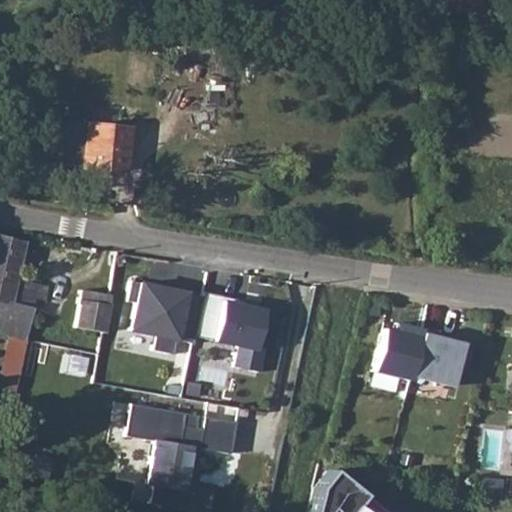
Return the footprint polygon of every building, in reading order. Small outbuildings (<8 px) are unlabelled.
[(430,0),(430,10),(480,11),(480,0),(430,0)] [(412,17),(391,18),(392,34),(412,33),(412,17)] [(123,171),(127,128),(85,123),(83,142),(71,140),(39,136),(34,184),(61,188),(64,163),(123,171)] [(0,236),(0,335),(6,336),(24,340),(32,304),(36,301),(43,302),(47,286),(15,280),(22,243),(0,236)] [(193,291),(135,279),(130,300),(140,302),(134,331),(158,336),(154,352),(179,357),(193,291)] [(73,328),(99,333),(101,333),(106,307),(108,295),(79,290),(73,328)] [(275,307),(211,294),(202,337),(239,344),(235,367),(262,372),(275,307)] [(400,327),(390,324),(388,333),(398,335),(400,327)] [(388,333),(377,330),(366,372),(403,382),(404,377),(416,331),(400,327),(398,335),(388,333)] [(432,333),(416,329),(416,331),(404,377),(446,387),(456,345),(431,338),(432,333)] [(6,336),(0,364),(0,391),(12,394),(24,340),(6,336)] [(203,416),(130,405),(125,434),(159,439),(152,483),(191,489),(198,449),(231,454),(238,408),(205,403),(203,416)] [(372,511),(322,472),(308,490),(301,511),(372,511)]
